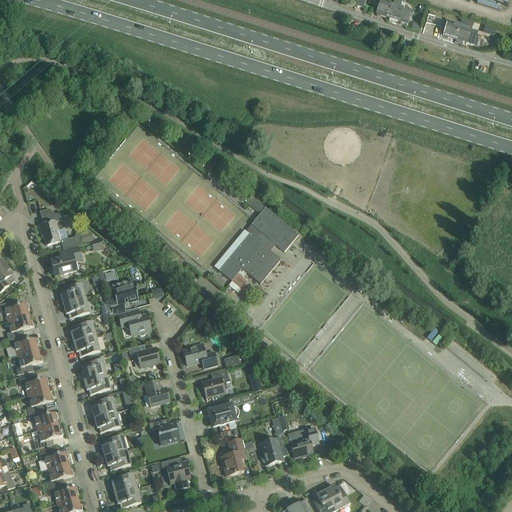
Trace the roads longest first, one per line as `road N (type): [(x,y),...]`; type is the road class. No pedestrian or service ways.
road 1 (primary): [(32,0),(511,150)]
road 2 (primary): [(511,121),(127,0)]
road 3 (residential): [(99,511),(17,221)]
road 4 (unclassified): [(511,64),(307,0)]
road 5 (residential): [(207,504),(165,327)]
road 6 (residential): [(258,494),(343,470),(396,511)]
